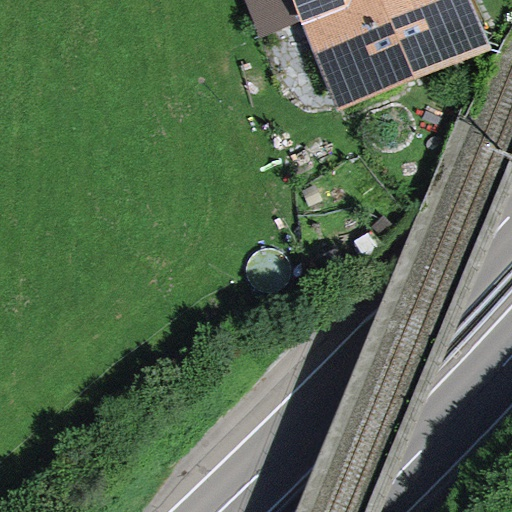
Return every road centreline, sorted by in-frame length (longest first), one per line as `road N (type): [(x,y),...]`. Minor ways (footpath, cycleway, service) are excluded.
road 1 (motorway): [(511,212),(219,511)]
road 2 (motorway): [(358,511),(511,354)]
